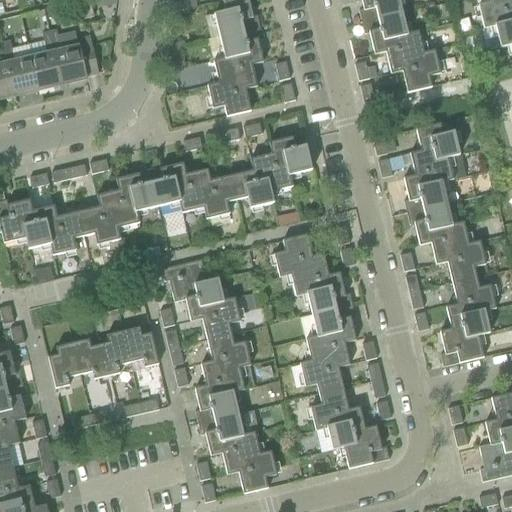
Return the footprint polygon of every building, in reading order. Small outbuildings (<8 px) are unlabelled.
[(107,0),(95,0),(97,9),(109,7),(107,0)] [(214,16),(219,38),(259,29),(256,17),(251,18),(247,0),(235,0),(223,3),(225,14),(214,16)] [(358,12),(360,23),(400,13),(397,0),(360,0),(363,11),(358,12)] [(483,31),(494,28),(506,25),(503,13),(511,11),(511,0),(487,0),(489,5),(478,8),(483,31)] [(89,1),(74,5),(78,22),(93,18),(89,1)] [(500,50),(510,47),(511,47),(511,46),(511,11),(503,13),(506,25),(494,28),(500,50)] [(374,57),(385,54),(397,51),(394,39),(406,37),(400,13),(360,23),(364,36),(368,35),(374,57)] [(219,38),(224,60),(236,58),(239,69),(251,66),(262,64),(257,42),(261,41),(259,29),(219,38)] [(55,32),(48,33),(48,34),(61,88),(85,82),(84,78),(95,76),(97,75),(95,69),(90,48),(89,44),(77,47),(60,51),(55,32)] [(45,55),(29,58),(38,93),(61,88),(48,34),(48,33),(41,35),(42,43),(45,55)] [(390,76),(401,73),(413,70),(411,58),(423,56),(417,34),(406,37),(394,39),(397,51),(385,54),(390,76)] [(8,43),(1,44),(14,99),(38,93),(29,58),(13,62),(8,43)] [(0,102),(14,99),(1,44),(0,44),(0,102)] [(180,49),(168,51),(171,69),(183,67),(180,49)] [(439,76),(434,56),(434,53),(423,56),(411,58),(413,70),(401,73),(406,95),(430,90),(428,78),(439,76)] [(213,63),(218,84),(230,82),(232,94),(244,91),(256,88),(251,66),(239,69),(236,58),(224,60),(213,63)] [(289,81),(285,64),(274,66),(278,83),(289,81)] [(357,84),(368,81),(364,64),(353,67),(357,84)] [(218,84),(206,87),(211,110),(223,108),(225,119),(250,113),(244,91),(232,94),(230,82),(218,84)] [(294,103),(290,86),(279,88),(283,105),(294,103)] [(358,88),(362,105),(373,103),(369,86),(358,88)] [(258,125),(241,129),(244,140),(261,136),(258,125)] [(439,125),(415,131),(420,153),(432,151),(435,163),(447,160),(458,157),(453,134),(442,137),(439,125)] [(220,134),(222,145),(239,141),(236,130),(220,134)] [(268,145),(271,157),(274,169),(286,166),(289,178),(311,173),(301,132),(289,135),(290,140),(268,145)] [(222,145),(220,134),(203,138),(206,149),(222,145)] [(198,139),(181,143),(184,154),(201,150),(198,139)] [(375,159),(386,156),(382,139),(371,142),(375,159)] [(409,156),(414,178),(426,175),(428,187),(440,184),(452,182),(447,160),(435,163),(432,151),(420,153),(409,156)] [(249,162),(252,173),(255,185),(267,182),(270,194),(292,189),(289,178),(286,166),(274,169),(271,157),(249,162)] [(105,161),(88,165),(90,176),(107,172),(105,161)] [(380,180),(391,178),(387,161),(376,164),(380,180)] [(159,166),(147,169),(157,209),(178,204),(175,192),(187,189),(185,177),(182,166),(160,171),(159,166)] [(83,167),(67,170),(69,181),(86,178),(83,167)] [(115,182),(118,193),(120,205),(133,202),(136,214),(157,209),(147,169),(136,171),(137,176),(115,182)] [(69,181),(67,170),(50,174),(53,185),(69,181)] [(206,172),(185,177),(187,189),(175,192),(178,204),(181,215),(203,210),(200,198),(212,195),(209,184),(206,172)] [(252,173),(230,179),(236,202),(247,199),(249,211),(273,205),(270,194),(267,182),(255,185),(252,173)] [(403,203),(406,215),(445,206),(440,184),(428,187),(426,175),(414,178),(403,180),(408,202),(403,203)] [(45,176),(28,180),(31,190),(48,186),(45,176)] [(230,179),(209,184),(212,195),(200,198),(203,210),(205,221),(229,216),(226,204),(236,202),(230,179)] [(96,198),(98,210),(101,222),(114,219),(117,230),(138,225),(136,214),(133,202),(120,205),(118,193),(96,198)] [(0,233),(3,245),(25,240),(22,228),(34,225),(31,214),(28,202),(7,207),(5,202),(0,203),(0,233)] [(419,247),(430,245),(441,242),(439,230),(450,227),(445,206),(406,215),(408,227),(413,225),(419,247)] [(28,251),(49,246),(47,234),(58,232),(56,220),(53,209),(31,214),(34,225),(22,228),(25,240),(28,251)] [(98,210),(77,215),(82,238),(93,236),(96,247),(119,242),(117,230),(114,219),(101,222),(98,210)] [(47,234),(49,246),(52,257),(75,252),(72,241),(82,238),(77,215),(56,220),(58,232),(47,234)] [(286,217),(276,219),(278,229),(288,226),(286,217)] [(435,266),(446,264),(458,261),(455,249),(467,246),(462,224),(450,227),(439,230),(441,242),(430,245),(435,266)] [(348,245),(348,241),(345,228),(344,228),(333,230),(337,248),(348,245)] [(311,259),(306,238),(306,237),(281,242),(284,254),(274,256),(279,279),(290,277),(302,274),(299,262),(311,259)] [(446,264),(451,285),(475,279),(472,269),(483,266),(478,243),(467,246),(455,249),(458,261),(446,264)] [(353,267),(350,250),(339,252),(343,269),(353,267)] [(403,274),(413,272),(409,255),(399,257),(403,274)] [(295,298),(306,296),(318,293),(315,281),(327,278),(322,257),(311,259),(299,262),(302,274),(290,277),(295,298)] [(160,271),(163,282),(163,284),(168,283),(173,305),(185,302),(197,299),(194,287),(206,285),(201,262),(160,271)] [(306,296),(311,317),(351,308),(349,296),(344,297),(339,275),(327,278),(315,281),(318,293),(306,296)] [(408,296),(418,293),(415,276),(404,279),(408,296)] [(451,285),(456,306),(468,304),(471,316),(483,313),(494,311),(489,287),(477,290),(475,279),(451,285)] [(190,324),(202,321),(214,318),(211,306),(223,303),(218,282),(206,285),(194,287),(197,299),(185,302),(190,324)] [(411,312),(422,309),(418,293),(408,296),(411,312)] [(202,321),(207,342),(231,336),(228,326),(239,323),(234,300),(223,303),(211,306),(214,318),(202,321)] [(445,309),(450,331),(462,328),(465,340),(477,337),(488,335),(483,313),(471,316),(468,304),(456,306),(445,309)] [(13,324),(11,315),(9,307),(0,309),(0,318),(2,327),(13,324)] [(311,317),(317,339),(328,336),(331,348),(343,345),(354,343),(349,321),(354,320),(351,308),(311,317)] [(162,330),(173,327),(169,310),(158,313),(162,330)] [(417,334),(428,331),(424,314),(413,317),(417,334)] [(23,345),(19,328),(9,330),(13,347),(23,345)] [(450,331),(439,334),(444,355),(439,357),(442,369),(482,360),(477,337),(465,340),(462,328),(450,331)] [(142,361),(144,369),(157,366),(150,335),(140,337),(138,330),(123,334),(130,364),(142,361)] [(178,349),(174,332),(163,335),(167,351),(178,349)] [(108,345),(99,347),(106,378),(119,375),(117,367),(130,364),(123,334),(106,337),(108,345)] [(207,342),(212,363),(224,360),(227,373),(238,370),(250,367),(244,344),(233,347),(231,336),(207,342)] [(305,341),(310,363),(322,360),(325,372),(337,370),(348,367),(343,345),(331,348),(328,336),(317,339),(305,341)] [(88,342),(72,346),(79,376),(92,373),(94,381),(106,378),(99,347),(90,350),(88,342)] [(376,360),(372,343),(361,346),(365,363),(376,360)] [(57,357),(47,359),(54,391),(69,387),(67,379),(79,376),(72,346),(56,349),(57,357)] [(178,349),(167,351),(171,368),(182,365),(178,349)] [(0,390),(21,385),(18,374),(13,375),(8,354),(0,355),(0,390)] [(200,366),(205,388),(217,385),(220,397),(232,395),(244,392),(238,370),(227,373),(224,360),(212,363),(200,366)] [(316,386),(318,396),(342,391),(337,370),(325,372),(322,360),(310,363),(299,366),(304,389),(316,386)] [(370,384),(381,382),(377,365),(366,368),(370,384)] [(176,389),(187,387),(183,370),(172,372),(176,389)] [(381,382),(370,384),(374,401),(385,398),(381,382)] [(0,390),(0,423),(1,426),(12,423),(24,420),(19,398),(24,397),(21,385),(0,390)] [(194,414),(197,425),(237,416),(232,395),(220,397),(217,385),(205,388),(194,390),(200,412),(194,414)] [(315,433),(326,430),(338,428),(335,415),(347,412),(342,391),(318,396),(320,407),(309,410),(315,433)] [(510,432),(511,431),(511,394),(490,400),(495,422),(507,419),(510,432)] [(139,405),(141,416),(158,412),(155,401),(139,405)] [(390,420),(386,403),(375,406),(379,423),(390,420)] [(141,416),(139,405),(122,409),(125,420),(141,416)] [(457,408),(447,410),(446,410),(450,427),(461,425),(457,408)] [(331,452),(342,449),(354,447),(351,434),(363,431),(358,409),(347,412),(335,415),(338,428),(326,430),(331,452)] [(105,413),(88,417),(91,428),(107,424),(105,413)] [(210,458),(221,455),(233,452),(230,440),(242,437),(237,416),(197,425),(200,437),(205,436),(210,458)] [(91,428),(88,417),(71,421),(74,432),(91,428)] [(511,431),(510,432),(507,419),(495,422),(484,424),(489,447),(501,444),(504,456),(511,453),(511,431)] [(46,438),(42,422),(31,424),(35,441),(46,438)] [(0,448),(6,447),(18,445),(12,423),(1,426),(0,423),(0,448)] [(354,447),(342,449),(347,471),(388,462),(385,450),(385,449),(380,450),(375,428),(363,431),(351,434),(354,447)] [(455,449),(466,447),(462,430),(451,432),(455,449)] [(226,477),(237,474),(250,471),(247,459),(259,456),(254,435),(242,437),(230,440),(233,452),(221,455),(226,477)] [(40,462),(51,460),(47,443),(36,446),(40,462)] [(478,449),(483,471),(478,472),(481,485),(511,477),(511,453),(504,456),(501,444),(489,447),(478,449)] [(0,471),(11,469),(6,447),(0,448),(0,471)] [(270,454),(259,456),(247,459),(250,471),(237,474),(242,496),(267,490),(264,479),(275,477),(270,454)] [(51,460),(40,462),(44,479),(55,476),(51,460)] [(199,483),(210,481),(205,464),(195,466),(199,483)] [(0,507),(8,506),(5,493),(16,490),(11,469),(0,471),(0,507)] [(60,498),(56,481),(45,484),(49,501),(60,498)] [(215,502),(214,501),(211,485),(200,488),(204,505),(215,502)] [(0,511),(21,511),(33,509),(28,487),(16,490),(5,493),(8,506),(0,507),(0,511)] [(497,506),(494,495),(477,499),(480,510),(497,506)] [(511,508),(511,496),(500,500),(503,511),(511,508)]
